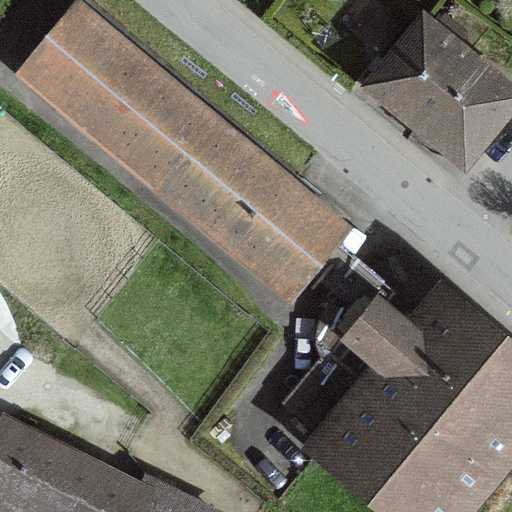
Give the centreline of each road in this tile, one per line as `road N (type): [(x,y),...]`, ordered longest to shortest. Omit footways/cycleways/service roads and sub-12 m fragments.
road 1 (tertiary): [(173,0),(456,233)]
road 2 (residential): [(164,462),(0,385)]
